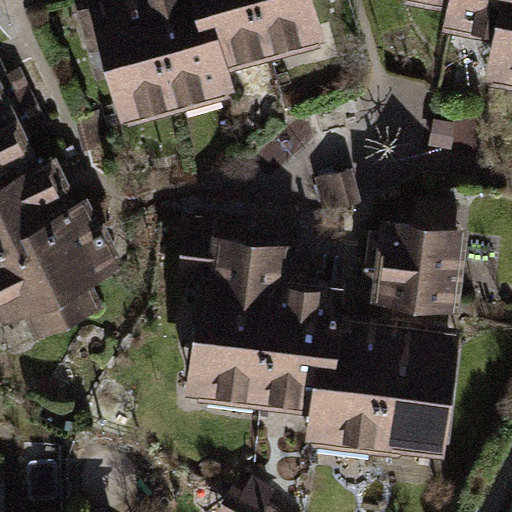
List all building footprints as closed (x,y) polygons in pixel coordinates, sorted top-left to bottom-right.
[(178,123),(144,0),(89,0),(127,136),(178,123)] [(223,83),(200,0),(144,0),(178,123),(230,109),(223,83)] [(274,69),(255,0),(200,0),(223,83),(274,69)] [(328,55),(313,0),(255,0),(274,69),(328,55)] [(467,21),(470,0),(411,0),(410,13),(467,21)] [(511,52),(511,44),(511,0),(470,0),(467,21),(464,45),(511,52)] [(0,130),(42,111),(26,77),(2,88),(0,84),(0,130)] [(0,193),(41,175),(29,149),(54,137),(42,111),(0,130),(0,193)] [(0,259),(86,219),(61,165),(41,175),(0,193),(0,259)] [(353,178),(319,188),(330,222),(363,212),(353,178)] [(413,229),(381,226),(375,314),(460,321),(469,207),(414,203),(413,229)] [(128,280),(97,214),(86,219),(0,259),(0,330),(17,367),(109,324),(96,295),(128,280)] [(279,416),(289,292),(292,253),(230,248),(232,225),(187,222),(182,287),(201,288),(192,410),(279,416)] [(340,425),(347,323),(349,296),(289,292),(279,416),(279,421),(340,425)] [(399,461),(409,328),(347,323),(340,425),(337,457),(399,461)] [(453,465),(463,332),(409,328),(399,461),(453,465)] [(269,511),(279,495),(256,482),(244,503),(236,498),(228,511),(269,511)]
